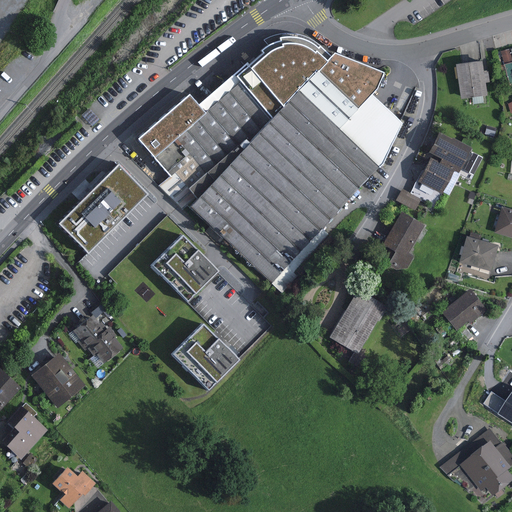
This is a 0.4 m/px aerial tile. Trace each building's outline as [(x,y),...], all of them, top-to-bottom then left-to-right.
[(196,110),(184,97),(136,139),(170,179),(160,186),(272,283),(385,166),(405,124),(373,94),(380,87),(328,61),(333,56),(320,45),(319,48),(316,45),(313,43),(308,41),(304,39),(299,37),(290,36),(286,37),(281,37),(281,41),(278,41),(273,43),(267,46),(262,50),(264,52),(248,66),(246,64),(196,110)] [(486,59),(462,64),(468,98),(492,94),(490,83),(495,82),(494,72),(488,73),(486,59)] [(499,127),(490,125),(488,133),(497,135),(499,127)] [(443,158),(441,162),(458,171),(461,173),(464,168),(474,147),(455,137),(454,139),(442,132),(431,152),(443,158)] [(441,162),(432,158),(420,180),(446,194),(458,171),(441,162)] [(148,195),(119,166),(59,224),(88,255),(148,196),(148,195)] [(424,198),(403,187),(397,199),(418,209),(424,198)] [(511,207),(508,207),(501,231),(511,233),(511,207)] [(385,244),(390,247),(384,259),(397,266),(407,271),(415,256),(411,254),(427,225),(403,212),(385,244)] [(219,271),(183,236),(153,266),(190,302),(219,271)] [(503,245),(472,236),(466,259),(497,268),(503,245)] [(489,311),(471,289),(444,311),(459,330),(470,321),(473,324),(489,311)] [(334,337),(361,353),(388,305),(361,290),(334,337)] [(98,310),(74,328),(88,347),(112,328),(98,310)] [(240,361),(204,324),(174,354),(211,390),(240,361)] [(112,328),(88,347),(102,365),(126,346),(112,328)] [(88,384),(61,352),(34,374),(60,406),(88,384)] [(0,413),(24,387),(0,365),(0,413)] [(511,418),(511,398),(503,411),(511,418)] [(9,421),(16,427),(5,441),(24,457),(49,427),(30,411),(23,405),(9,421)] [(470,459),(475,466),(470,470),(485,489),(491,485),(498,494),(511,482),(511,469),(511,468),(511,466),(511,452),(508,456),(495,440),(470,459)] [(67,494),(62,500),(72,508),(87,490),(90,492),(99,482),(84,469),(79,475),(68,466),(54,483),(67,494)] [(122,511),(112,500),(98,511),(122,511)]
